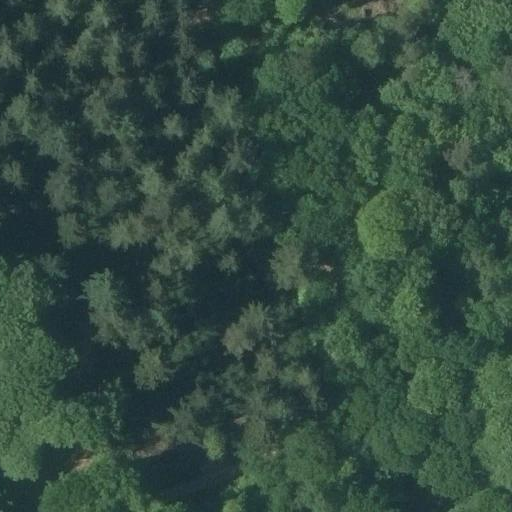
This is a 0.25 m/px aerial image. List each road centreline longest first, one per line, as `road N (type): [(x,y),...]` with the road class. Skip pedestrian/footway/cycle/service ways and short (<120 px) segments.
road 1 (track): [(498,511),(321,0)]
road 2 (track): [(117,511),(511,364)]
